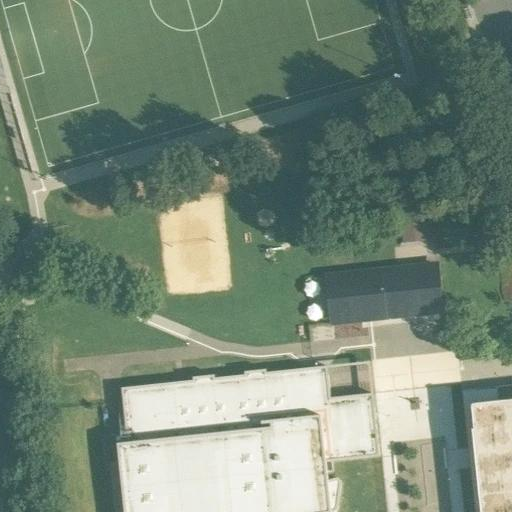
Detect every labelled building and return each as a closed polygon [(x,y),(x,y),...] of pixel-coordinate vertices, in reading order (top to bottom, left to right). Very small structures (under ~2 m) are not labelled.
[(422,92),(411,95),(417,116),(428,113),(422,92)] [(427,239),(423,218),(400,222),(403,243),(427,239)] [(34,221),(24,223),(28,247),(38,245),(34,221)] [(24,223),(14,225),(18,249),(26,247),(28,247),(24,223)] [(14,225),(5,226),(9,250),(14,249),(18,249),(14,225)] [(18,249),(14,249),(18,273),(30,271),(26,247),(18,249)] [(9,250),(2,251),(7,275),(18,273),(14,249),(9,250)] [(436,266),(327,278),(332,324),(441,312),(436,266)] [(193,383),(122,390),(128,444),(117,445),(124,511),(334,511),(336,510),(338,506),(341,484),(339,480),(334,479),(328,481),(326,463),(379,457),(373,395),(331,399),(327,368),(267,375),(266,370),(244,373),(245,377),(215,380),(214,376),(192,378),(193,383)] [(511,511),(511,386),(463,392),(468,436),(475,511),(511,511)]
